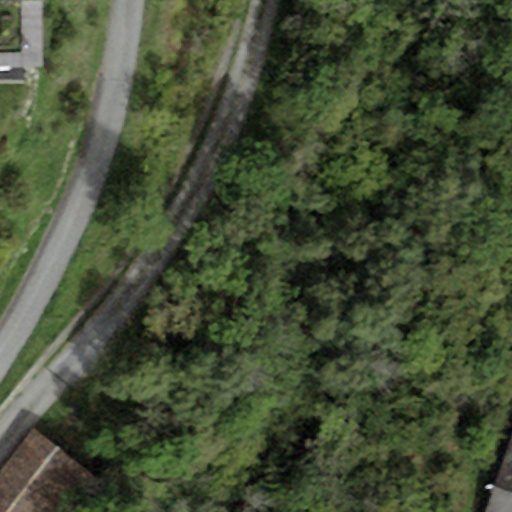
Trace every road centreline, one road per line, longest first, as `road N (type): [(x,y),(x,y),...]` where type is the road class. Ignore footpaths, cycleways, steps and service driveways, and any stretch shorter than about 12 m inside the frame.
road 1 (track): [(0,426),(159,253),(199,198),(246,76),(262,0)]
road 2 (unclassified): [(126,0),(92,169),(0,347)]
